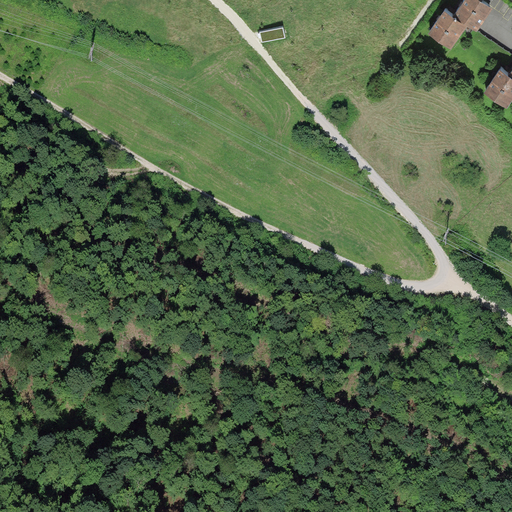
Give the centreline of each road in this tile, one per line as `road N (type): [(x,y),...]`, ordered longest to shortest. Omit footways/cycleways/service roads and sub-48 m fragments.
road 1 (track): [(211,0),(429,241),(443,272),(436,283),(374,276),(193,192),(0,77)]
road 2 (trunk): [(114,0),(197,15),(310,0)]
